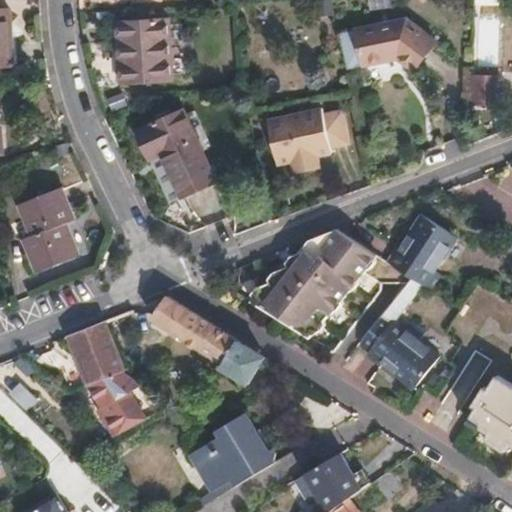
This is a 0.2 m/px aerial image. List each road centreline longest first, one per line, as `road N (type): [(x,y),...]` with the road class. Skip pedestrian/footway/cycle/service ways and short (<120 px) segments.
road 1 (residential): [(511,491),(167,276)]
road 2 (residential): [(511,141),(167,276)]
road 3 (residential): [(167,276),(129,223),(73,104),(56,0)]
road 4 (residential): [(167,276),(0,344)]
